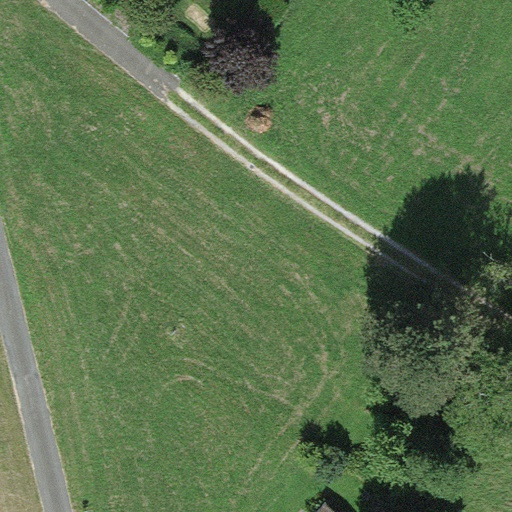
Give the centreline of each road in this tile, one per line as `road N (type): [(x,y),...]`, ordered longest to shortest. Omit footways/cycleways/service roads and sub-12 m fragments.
road 1 (track): [(511,329),(170,100)]
road 2 (residential): [(49,511),(0,310)]
